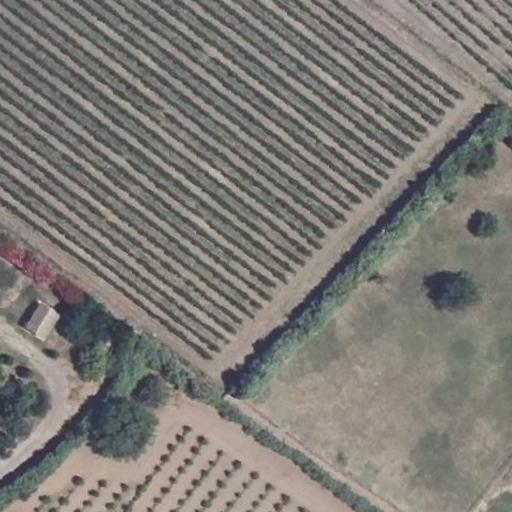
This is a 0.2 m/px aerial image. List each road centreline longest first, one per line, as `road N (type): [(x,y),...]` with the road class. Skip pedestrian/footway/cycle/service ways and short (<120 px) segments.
road 1 (track): [(487,85),(218,382),(0,222)]
road 2 (track): [(0,328),(55,373),(60,399),(50,428),(0,468)]
road 3 (track): [(369,0),(511,101)]
